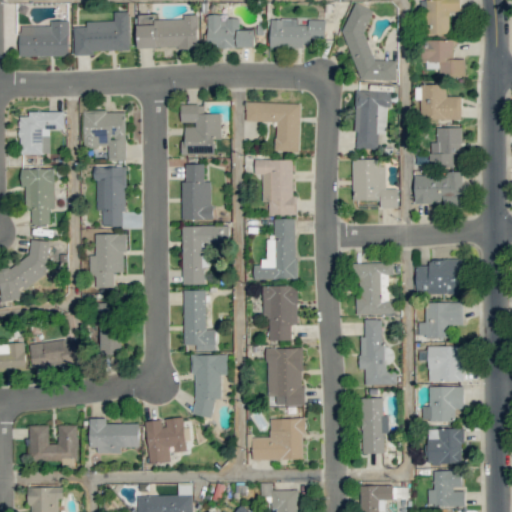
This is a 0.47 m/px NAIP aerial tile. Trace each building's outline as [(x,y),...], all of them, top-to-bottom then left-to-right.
[(425,0),(426,34),(449,34),(449,11),(460,11),(459,0),(425,0)] [(397,60),(373,59),(365,31),(373,10),(354,2),(343,29),(359,79),(382,80),(389,78),(396,81),(397,60)] [(114,20),(86,21),(86,26),(73,26),(74,55),(93,54),(93,50),(130,49),(128,11),(113,11),(114,20)] [(154,19),(154,14),(137,14),(138,48),(198,46),(197,14),(183,14),(184,18),(154,19)] [(239,18),(225,18),(225,14),(207,14),(206,46),(255,48),(255,29),(239,29),(239,18)] [(270,47),(310,48),(310,38),(325,38),(325,19),(308,19),(308,24),(298,24),(298,19),(270,18),(270,47)] [(19,56),(69,55),(68,20),(50,20),(50,25),(19,25),(19,56)] [(439,75),(466,75),(466,59),(453,59),(453,39),(423,40),(423,68),(439,68),(439,75)] [(461,118),(461,95),(446,96),(446,84),(420,84),(421,119),(461,118)] [(354,148),(378,148),(378,133),(386,133),(387,106),(390,107),(391,91),(356,90),(354,148)] [(300,103),(246,101),(245,121),(276,122),(275,151),(299,151),(300,103)] [(220,113),(203,113),(203,104),(180,104),(180,122),(194,122),(194,126),(184,126),(184,139),(181,139),(181,154),(214,154),(214,139),(221,139),(220,113)] [(49,129),(64,129),(64,111),(28,111),(28,116),(19,116),(19,154),(50,153),(49,129)] [(126,111),(83,111),(83,146),(108,147),(108,159),(125,160),(126,111)] [(436,127),(436,141),(429,141),(430,166),(454,166),(454,153),(462,153),(461,127),(436,127)] [(398,188),(384,189),(383,158),(352,159),(352,200),(380,200),(380,207),(398,207),(398,188)] [(262,173),(262,201),(269,201),(269,214),(297,213),(296,195),(293,195),(293,159),(255,159),(255,173),(262,173)] [(181,219),(211,220),(212,181),(204,181),(204,164),(185,163),(185,180),(182,180),(181,219)] [(102,226),(125,226),(125,166),(95,166),(95,210),(102,210),(102,226)] [(50,224),(49,209),(54,209),(54,168),(20,168),(21,186),(25,186),(25,209),(30,209),(31,224),(50,224)] [(414,204),(463,203),(462,172),(414,173),(414,204)] [(297,278),(295,218),(274,218),(274,239),(266,239),(267,261),(253,261),(254,278),(297,278)] [(182,284),(206,284),(206,248),(229,249),(229,225),(183,225),(182,284)] [(95,233),(95,255),(89,255),(89,275),(96,274),(96,287),(114,287),(113,272),(123,271),(123,250),(127,250),(126,233),(95,233)] [(0,276),(0,298),(18,301),(20,282),(46,284),(50,240),(30,238),(28,266),(1,263),(0,276)] [(429,259),(429,265),(415,265),(416,294),(462,293),(461,258),(429,259)] [(357,314),(396,314),(395,300),(388,300),(388,274),(393,274),(393,262),(352,263),(352,282),(356,282),(357,314)] [(262,285),(263,319),(269,319),(269,340),(291,340),(291,324),(298,324),(298,285),(262,285)] [(183,344),(195,344),(195,350),(216,350),(216,329),(205,328),(206,290),(184,289),(183,344)] [(425,302),(425,321),(418,322),(418,337),(450,336),(449,325),(463,324),(463,301),(425,302)] [(98,354),(121,354),(121,325),(115,325),(116,302),(99,302),(98,354)] [(396,384),(396,371),(383,371),(383,318),(364,319),(364,335),(359,335),(359,368),(364,368),(365,384),(396,384)] [(67,342),(66,339),(29,342),(31,367),(85,363),(83,341),(67,342)] [(0,370),(25,370),(24,342),(0,342),(0,370)] [(428,346),(428,381),(463,380),(462,345),(428,346)] [(266,396),(275,396),(275,405),(303,405),(303,347),(266,347),(266,396)] [(191,354),(191,372),(194,372),(194,415),(213,415),(213,399),(221,399),(220,374),(228,374),(228,354),(191,354)] [(464,408),(463,385),(428,386),(429,405),(422,405),(422,420),(455,420),(455,409),(464,408)] [(360,398),(362,453),(385,452),(384,433),(389,433),(388,416),(384,416),(383,397),(360,398)] [(139,447),(139,423),(106,423),(106,417),(89,418),(89,446),(96,446),(96,452),(120,452),(120,447),(139,447)] [(149,463),(172,461),(171,452),(186,450),(183,417),(166,418),(167,426),(161,427),(161,419),(145,420),(149,463)] [(270,436),(252,436),(252,459),(304,458),(303,418),(269,418),(270,436)] [(48,424),(28,425),(29,460),(77,459),(77,424),(57,424),(57,443),(49,444),(48,424)] [(463,427),(427,428),(428,464),(463,463),(463,427)] [(463,486),(462,469),(433,470),(434,488),(427,489),(428,506),(464,505),(464,491),(454,491),(454,487),(463,486)] [(272,511),(298,511),(298,489),(272,489),(272,482),(261,482),(261,499),(271,500),(271,511),(272,511)] [(378,511),(385,511),(384,499),(393,499),(393,484),(359,485),(359,511),(378,511)] [(62,486),(28,486),(28,511),(57,511),(58,499),(63,499),(62,486)] [(137,495),(137,511),(192,511),(192,494),(137,495)] [(252,511),(241,503),(234,511),(227,511),(225,510),(223,511),(210,511),(209,511),(208,511),(252,511)]
